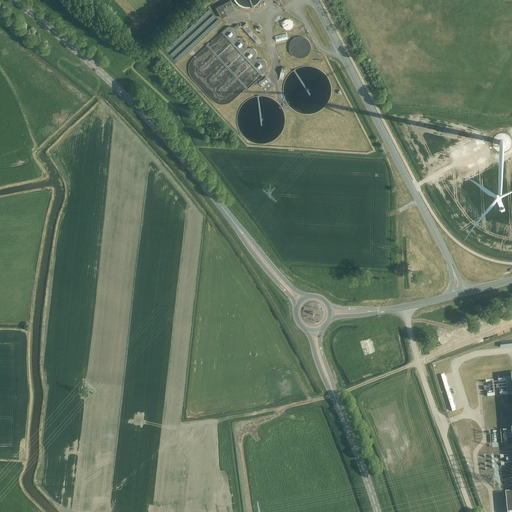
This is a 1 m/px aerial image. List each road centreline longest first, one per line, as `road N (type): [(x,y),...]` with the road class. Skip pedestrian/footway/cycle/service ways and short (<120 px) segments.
road 1 (secondary): [(301,300),(116,87),(13,0)]
road 2 (unclassified): [(459,293),(314,0)]
road 3 (unclassified): [(470,511),(404,307)]
road 4 (track): [(224,418),(334,395),(418,362)]
road 5 (secondary): [(377,511),(334,395)]
